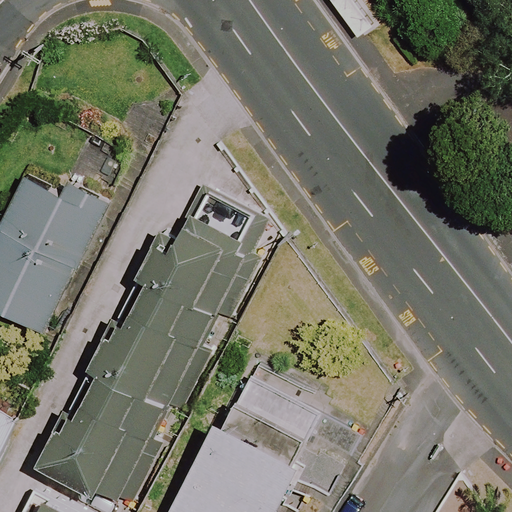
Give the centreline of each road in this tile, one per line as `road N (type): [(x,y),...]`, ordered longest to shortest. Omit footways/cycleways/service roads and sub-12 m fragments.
road 1 (unknown): [(0,481),(157,188),(277,36)]
road 2 (secondary): [(250,0),(511,350)]
